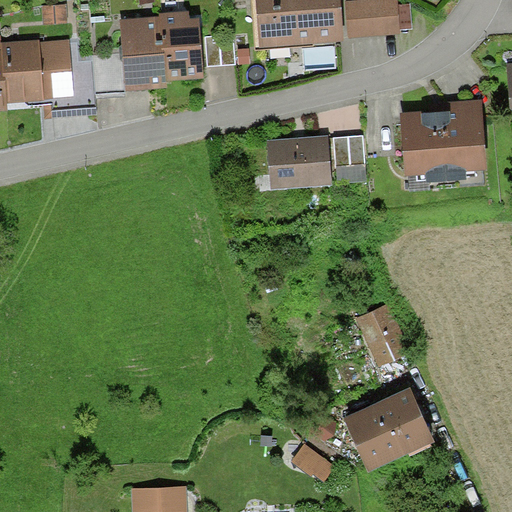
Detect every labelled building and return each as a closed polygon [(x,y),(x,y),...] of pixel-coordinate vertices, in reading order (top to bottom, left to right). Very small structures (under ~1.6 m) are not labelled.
[(65,0),(39,0),(41,14),(67,11),(65,0)] [(336,0),(258,0),(260,32),(338,28),(336,0)] [(392,0),(346,0),(348,28),(394,25),(392,0)] [(416,29),(414,0),(411,0),(403,1),(405,30),(416,29)] [(156,6),(157,15),(161,70),(180,68),(179,60),(197,59),(194,13),(179,14),(178,5),(156,6)] [(161,74),(161,70),(157,15),(138,16),(138,23),(124,24),(127,69),(141,68),(142,75),(161,74)] [(232,56),(230,25),(202,27),(204,58),(232,56)] [(94,100),(93,87),(91,52),(74,53),(73,35),(45,37),(46,49),(48,87),(49,103),(94,100)] [(4,89),(37,88),(35,49),(35,38),(1,39),(2,48),(4,89)] [(90,44),(91,52),(93,87),(123,85),(121,42),(90,44)] [(37,88),(48,87),(46,49),(35,49),(37,88)] [(443,103),(402,104),(404,163),(425,163),(425,173),(473,171),(472,157),(480,157),(478,97),(443,99),(443,103)] [(326,128),(266,133),(269,168),(281,167),(282,177),(330,173),(326,128)] [(367,164),(366,134),(335,135),(337,165),(367,164)] [(364,331),(395,317),(386,298),(356,311),(364,331)] [(395,317),(364,331),(377,359),(408,346),(395,317)] [(408,387),(345,416),(369,469),(432,440),(408,387)] [(327,485),(340,467),(308,445),(295,463),(327,485)] [(186,511),(185,486),(131,488),(132,511),(186,511)]
